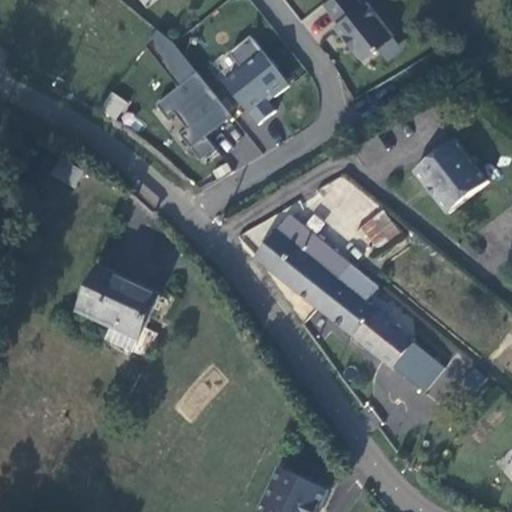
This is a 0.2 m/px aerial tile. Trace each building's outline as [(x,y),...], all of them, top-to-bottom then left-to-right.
[(363,4),(359,0),(331,0),(325,5),(340,24),(336,26),(347,41),(350,40),(366,60),(396,36),(367,1),(363,4)] [(175,42),(159,31),(146,47),(177,86),(154,104),(166,119),(174,113),(186,129),(178,135),(200,162),(216,150),(207,137),(233,116),(175,42)] [(291,86),(252,37),(230,54),(243,70),(226,85),(259,125),(277,113),(267,101),(274,95),(277,98),(291,86)] [(99,108),(113,120),(128,105),(114,92),(99,108)] [(453,138),(415,169),(448,210),(486,179),(453,138)] [(377,209),(357,225),(373,246),(393,230),(377,209)] [(256,256),(317,304),(351,264),(289,215),(256,256)] [(367,300),(377,286),(351,264),(317,304),(394,365),(415,338),(367,300)] [(158,302),(99,276),(80,318),(113,333),(108,345),(148,363),(160,340),(145,333),(158,302)] [(441,365),(415,338),(394,365),(424,390),(441,365)] [(262,511),(316,511),(330,485),(283,462),(259,510),(262,511)]
